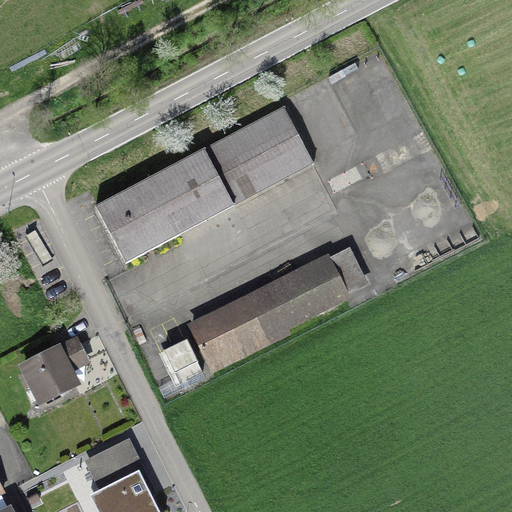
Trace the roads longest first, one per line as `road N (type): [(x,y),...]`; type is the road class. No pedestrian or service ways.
road 1 (tertiary): [(0,190),(361,0)]
road 2 (track): [(217,0),(0,120)]
